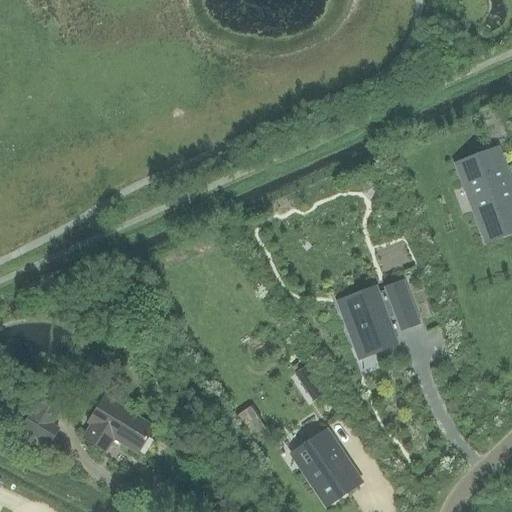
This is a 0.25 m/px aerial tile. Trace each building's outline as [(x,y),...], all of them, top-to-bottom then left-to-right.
[(497,155),(460,168),(466,187),(471,185),(481,210),(476,212),(483,232),(511,220),(511,195),(511,193),(506,195),(501,180),(505,178),(497,155)] [(353,298),(340,303),(357,347),(361,358),(362,358),(374,353),(375,354),(383,351),(383,350),(396,345),(385,317),(396,313),(397,317),(413,311),(403,284),(387,290),(389,295),(379,299),(375,290),(362,295),(362,294),(353,298)] [(307,368),(299,373),(306,383),(314,377),(307,368)] [(153,441),(147,438),(154,427),(102,397),(86,424),(89,426),(80,441),(106,456),(115,441),(138,454),(138,453),(144,456),(153,441)] [(61,411),(38,398),(28,416),(22,427),(21,429),(36,438),(33,443),(44,449),(47,445),(50,446),(59,429),(53,425),(61,411)] [(251,408),(237,417),(255,442),(268,433),(251,408)] [(17,410),(11,421),(22,427),(28,416),(17,410)] [(310,445),(295,455),(305,469),(304,469),(328,504),(358,484),(325,435),(310,445)]
